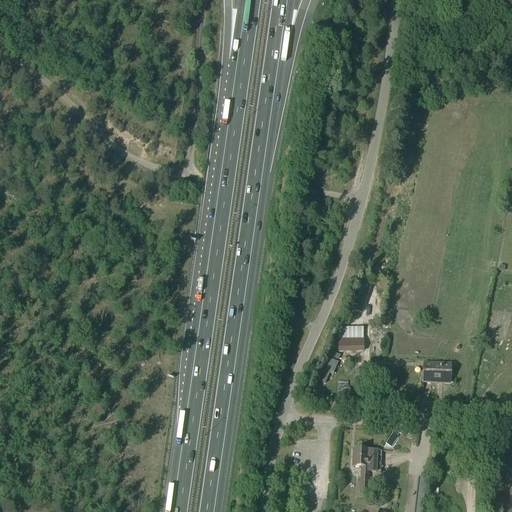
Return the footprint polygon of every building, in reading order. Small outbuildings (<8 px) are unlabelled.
[(476,322),(477,302),(468,302),(467,321),(476,322)] [(336,338),(362,338),(362,327),(336,327),(336,338)] [(338,353),(363,352),(363,341),(338,342),(338,353)] [(329,360),(327,365),(320,383),(325,385),(330,373),(333,375),(338,364),(329,360)] [(450,383),(450,365),(427,364),(427,367),(423,367),(423,384),(438,385),(439,382),(450,383)] [(349,389),(337,389),(337,399),(349,399),(349,389)] [(375,474),(376,451),(354,450),(353,468),(361,469),(360,496),(367,497),(368,474),(375,474)]
